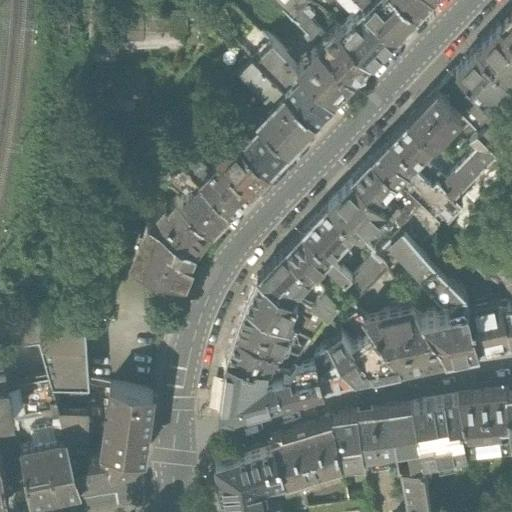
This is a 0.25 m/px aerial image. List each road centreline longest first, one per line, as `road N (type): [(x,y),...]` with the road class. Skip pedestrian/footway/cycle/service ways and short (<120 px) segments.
road 1 (unclassified): [(177,440),(186,373),(215,284),(479,0)]
road 2 (residential): [(177,440),(362,391),(511,363)]
road 3 (tertiary): [(176,474),(53,511)]
